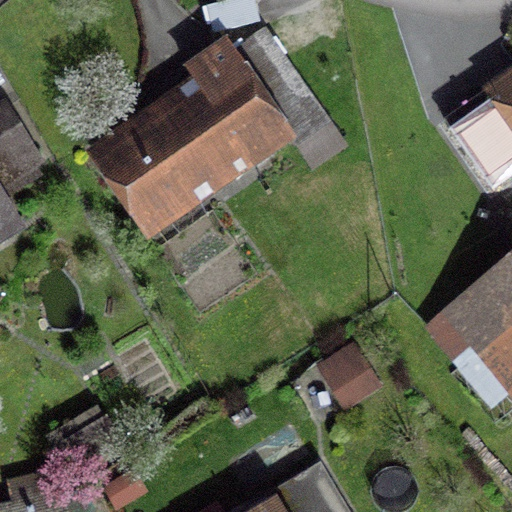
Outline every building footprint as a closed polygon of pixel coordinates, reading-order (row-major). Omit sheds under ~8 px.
[(188,86),(84,155),(146,249),(297,148),(224,40),(178,71),(188,86)] [(511,82),(485,100),(511,141),(511,82)] [(0,249),(26,234),(8,204),(50,178),(3,100),(0,101),(0,249)] [(511,260),(432,328),(511,422),(511,260)] [(341,511),(319,478),(282,500),(288,511),(341,511)]
